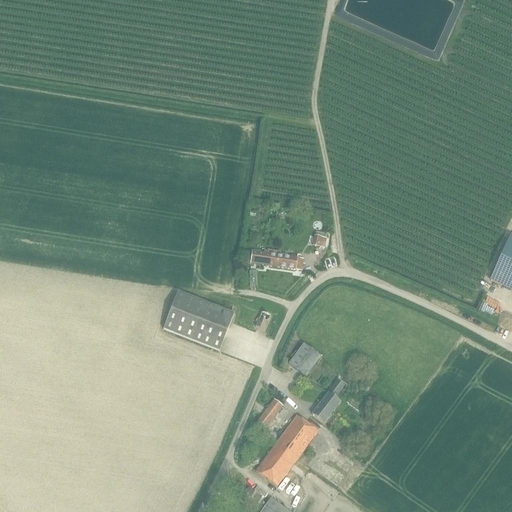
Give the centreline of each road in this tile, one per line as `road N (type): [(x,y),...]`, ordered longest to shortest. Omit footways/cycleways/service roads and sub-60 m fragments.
road 1 (unclassified): [(202,511),(279,344),(310,288),(326,277),(345,271),(392,287),(511,347)]
road 2 (track): [(345,271),(315,94),(331,0)]
